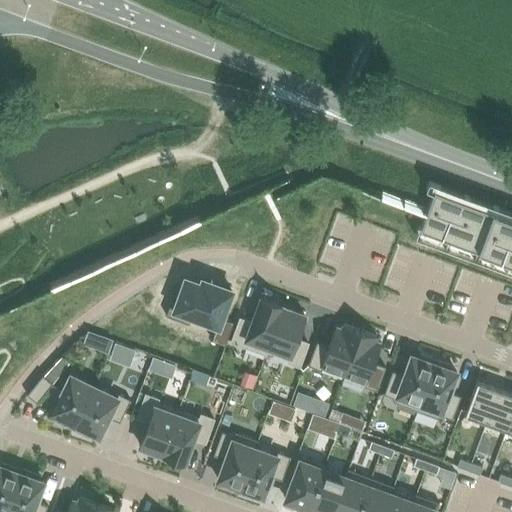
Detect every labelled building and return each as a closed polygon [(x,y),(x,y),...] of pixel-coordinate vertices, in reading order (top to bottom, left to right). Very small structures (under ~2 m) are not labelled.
[(511,218),(434,190),(420,229),(511,263),(511,218)] [(200,284),(185,278),(178,296),(173,294),(165,316),(188,324),(191,316),(217,326),(211,340),(225,345),(233,322),(221,317),(231,290),(211,283),(212,280),(211,280),(210,283),(202,280),(200,284)] [(239,318),(231,341),(266,354),(267,351),(266,350),(282,307),(281,306),(281,305),(260,298),(255,312),(254,311),(254,313),(255,313),(253,317),(252,317),(252,318),(251,322),(239,318)] [(282,307),(266,350),(267,351),(288,358),(286,362),(299,366),(308,343),(296,339),(298,334),(298,335),(298,333),(299,329),(300,330),(300,328),(305,315),(282,307)] [(316,342),(308,365),(321,370),(322,366),(343,374),(360,330),(343,324),(342,328),(335,326),(328,346),(316,342)] [(360,330),(343,374),(365,382),(363,386),(376,391),(385,367),(373,362),(380,342),(374,340),(376,336),(360,330)] [(392,371),(383,394),(395,398),(394,402),(416,411),(435,359),(420,353),(419,358),(411,355),(404,375),(392,371)] [(435,359),(416,411),(439,419),(440,415),(452,419),(460,396),(449,391),(456,371),(449,369),(450,364),(435,359)] [(209,376),(193,370),(190,380),(205,385),(209,376)] [(70,374),(49,417),(73,428),(94,386),(70,374)] [(42,375),(26,395),(36,403),(52,383),(42,375)] [(486,422),(498,389),(476,381),(464,415),(486,422)] [(94,386),(73,428),(89,436),(91,432),(99,436),(108,417),(119,422),(130,399),(118,393),(116,397),(94,386)] [(506,430),(511,412),(511,393),(498,389),(486,422),(506,430)] [(145,394),(136,418),(148,422),(146,426),(145,427),(146,427),(145,431),(144,431),(144,432),(139,445),(162,454),(178,410),(156,402),(158,398),(145,394)] [(178,410),(162,454),(163,454),(162,455),(184,463),(189,449),(190,449),(190,448),(189,447),(191,444),(192,443),(191,442),(193,438),(205,443),(213,419),(200,414),(199,418),(178,410)] [(328,419),(325,427),(336,431),(339,423),(328,419)] [(339,423),(336,431),(348,435),(350,427),(339,423)] [(221,431),(213,455),(225,459),(217,479),(225,482),(223,487),(238,492),(254,448),(255,448),(258,441),(235,432),(233,435),(221,431)] [(371,441),(368,449),(379,453),(382,445),(371,441)] [(382,445),(379,453),(391,457),(394,449),(382,445)] [(254,448),(238,492),(253,498),(255,493),(262,496),(270,476),(281,480),(290,457),(277,452),(276,456),(255,448),(254,448)] [(301,456),(285,500),(308,508),(323,468),(324,469),(325,465),(301,456)] [(416,458),(413,465),(424,469),(427,462),(416,458)] [(471,463),(460,459),(457,466),(468,470),(471,463)] [(0,461),(0,510),(3,511),(6,511),(22,469),(21,468),(21,469),(0,461)] [(427,462),(424,469),(436,473),(439,466),(427,462)] [(479,474),(482,467),(471,463),(468,470),(479,474)] [(323,468),(308,508),(318,511),(332,511),(344,476),(324,469),(323,468)] [(44,511),(47,505),(36,501),(43,481),(37,479),(38,475),(22,469),(6,511),(44,511)] [(344,476),(332,511),(357,511),(371,477),(347,469),(344,476)] [(511,478),(500,474),(497,481),(509,485),(511,478)] [(371,477),(357,511),(383,511),(392,489),(393,490),(394,486),(371,477)] [(392,489),(383,511),(409,511),(414,498),(413,497),(393,490),(392,489)] [(414,498),(409,511),(435,511),(439,503),(415,494),(413,497),(414,498)] [(92,511),(96,503),(80,497),(79,502),(71,499),(66,511),(92,511)] [(109,511),(111,508),(96,503),(92,511),(109,511)]
